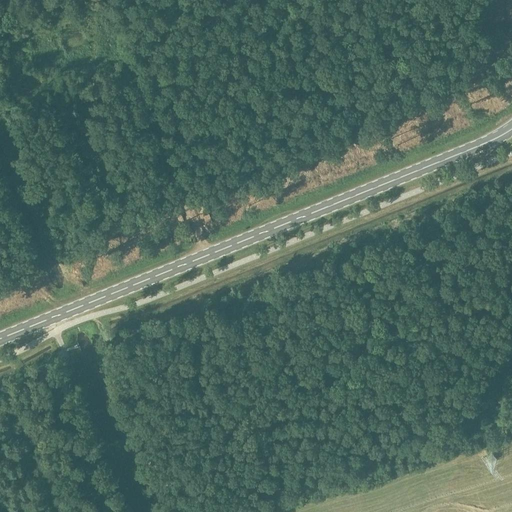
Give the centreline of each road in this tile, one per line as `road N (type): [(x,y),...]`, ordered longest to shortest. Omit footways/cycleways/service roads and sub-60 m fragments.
road 1 (secondary): [(0,339),(511,129)]
road 2 (track): [(205,256),(108,13)]
road 3 (track): [(108,13),(53,25),(0,71)]
